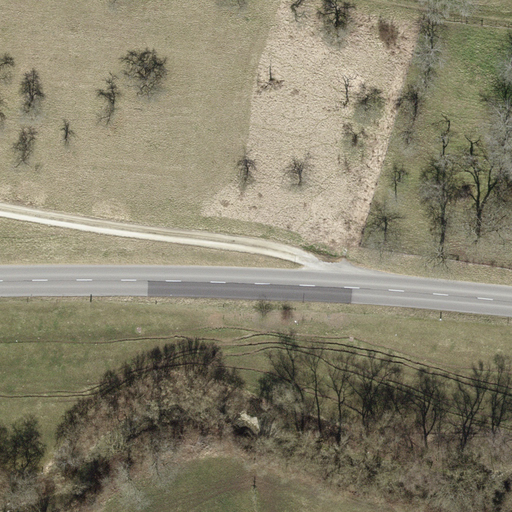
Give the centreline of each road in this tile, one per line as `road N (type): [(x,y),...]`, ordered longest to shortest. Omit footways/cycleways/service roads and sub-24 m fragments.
road 1 (tertiary): [(511,299),(76,274),(0,278)]
road 2 (track): [(0,206),(297,246),(347,287)]
